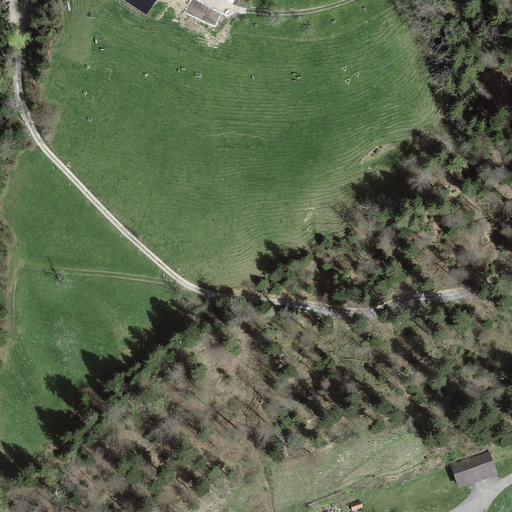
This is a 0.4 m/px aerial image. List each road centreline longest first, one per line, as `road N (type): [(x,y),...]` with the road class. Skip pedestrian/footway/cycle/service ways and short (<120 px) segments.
road 1 (track): [(511,278),(358,315),(189,286),(37,138),(18,89),(15,0)]
road 2 (track): [(216,0),(273,13),(349,0)]
